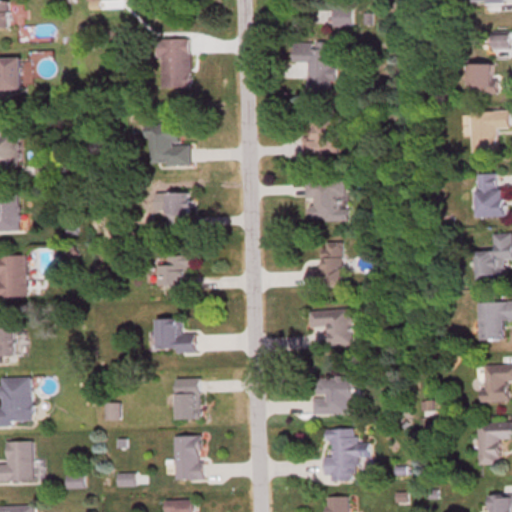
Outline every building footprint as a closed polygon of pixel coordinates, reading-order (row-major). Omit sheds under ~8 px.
[(9,0),(0,0),(0,26),(9,26),(9,0)] [(311,21),(331,21),(331,10),(311,10),(311,21)] [(510,33),(491,33),(491,47),(510,47),(510,33)] [(158,37),(158,86),(190,86),(190,37),(158,37)] [(293,60),(309,61),(309,98),(334,99),(334,41),(293,40),(293,60)] [(0,104),(2,104),(2,89),(21,89),(21,56),(0,56),(0,104)] [(494,62),(468,62),(468,86),(477,86),(477,91),(494,91),(494,62)] [(472,110),(474,150),(500,149),(499,127),(511,127),(510,108),(472,110)] [(304,136),(304,156),(338,156),(338,115),(311,115),(311,136),(304,136)] [(148,163),(190,162),(190,143),(178,143),(178,122),(148,123),(148,163)] [(19,130),(0,130),(0,166),(19,166),(19,130)] [(478,215),(504,214),(503,171),(477,172),(478,215)] [(308,219),(348,218),(348,176),(307,176),(308,219)] [(166,190),(166,226),(189,226),(189,190),(166,190)] [(0,230),(20,230),(20,192),(0,191),(0,230)] [(477,249),(478,278),(507,277),(506,258),(511,257),(511,231),(494,232),(495,248),(477,249)] [(309,285),(344,285),(344,240),(323,240),(323,267),(309,267),(309,285)] [(27,253),(0,253),(0,295),(28,294),(27,253)] [(159,262),(159,292),(194,291),(193,253),(167,254),(167,262),(159,262)] [(480,339),(505,339),(505,318),(511,318),(511,300),(480,300),(480,339)] [(353,343),(353,307),(311,308),(311,325),(329,325),(329,344),(353,343)] [(197,331),(184,332),(184,316),(157,317),(158,351),(197,350),(197,331)] [(16,325),(0,324),(0,354),(16,354),(16,325)] [(511,379),(511,363),(481,364),(482,402),(510,401),(510,380),(511,379)] [(353,375),(315,376),(316,412),(354,412),(353,375)] [(2,376),(3,405),(0,405),(0,423),(33,423),(32,376),(2,376)] [(202,418),(202,377),(176,377),(176,418),(202,418)] [(511,419),(480,420),(480,462),(500,462),(500,438),(511,437),(511,419)] [(327,478),(358,477),(357,456),(369,456),(369,442),(358,442),(358,427),(326,428),(327,478)] [(204,477),(203,434),(176,434),(177,478),(204,477)] [(0,479),(35,479),(34,439),(8,440),(8,462),(0,462),(0,479)] [(511,511),(511,492),(491,493),(491,511),(511,511)] [(350,511),(350,495),(327,495),(327,511),(350,511)] [(193,511),(194,498),(166,498),(165,511),(193,511)] [(0,503),(0,511),(36,511),(36,503),(0,503)]
